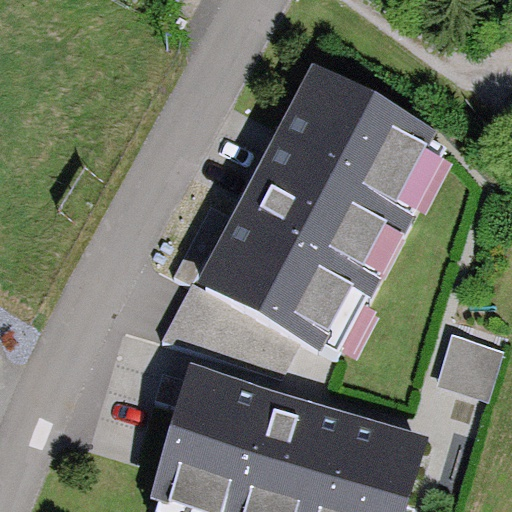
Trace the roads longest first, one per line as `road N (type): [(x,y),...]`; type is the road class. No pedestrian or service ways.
road 1 (residential): [(259,0),(26,429),(0,492)]
road 2 (unknown): [(363,0),(459,70),(482,81),(511,81)]
